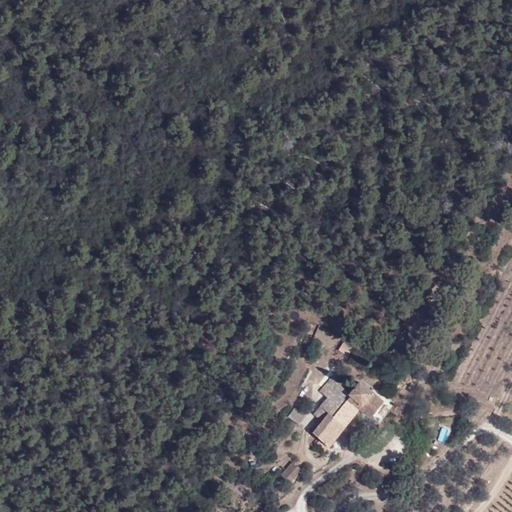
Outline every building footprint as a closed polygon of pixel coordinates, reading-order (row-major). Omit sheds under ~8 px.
[(343,340),(338,350),(348,355),(353,346),(343,340)] [(409,370),(397,388),(401,391),(403,388),(405,388),(415,374),(409,370)] [(371,416),(384,400),(361,382),(351,395),(329,378),(317,393),(324,400),(312,415),(320,422),(312,434),(317,439),(315,443),(315,445),(324,452),(360,408),(371,416)] [(303,418),(291,410),(285,419),(297,427),(303,418)] [(290,485),(302,471),(293,462),(280,476),(290,485)]
